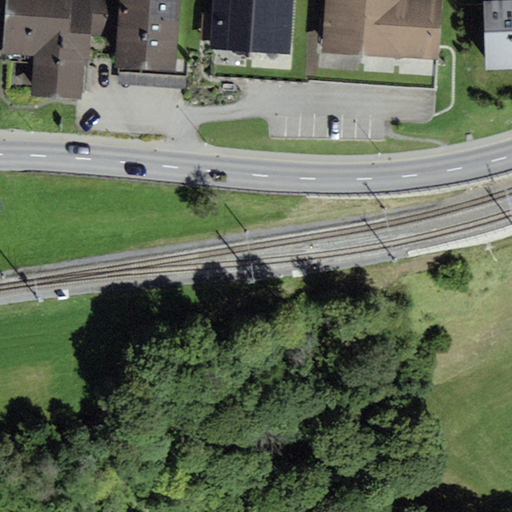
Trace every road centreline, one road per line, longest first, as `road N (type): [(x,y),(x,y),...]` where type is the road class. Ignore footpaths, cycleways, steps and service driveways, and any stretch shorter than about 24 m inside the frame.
road 1 (tertiary): [(511,153),(372,179),(0,155)]
road 2 (track): [(0,331),(403,256)]
